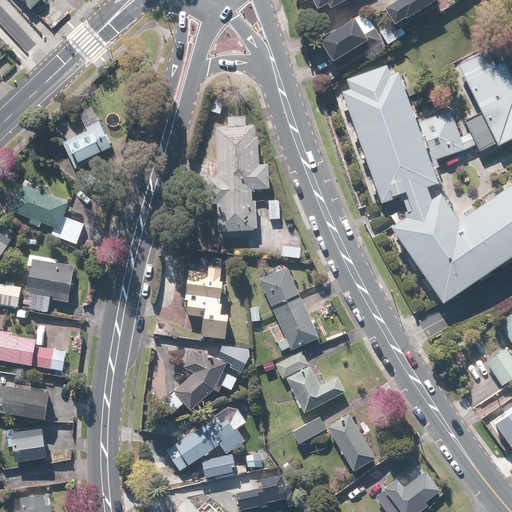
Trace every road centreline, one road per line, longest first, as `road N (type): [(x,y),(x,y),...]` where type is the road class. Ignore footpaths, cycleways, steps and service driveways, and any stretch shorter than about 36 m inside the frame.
road 1 (secondary): [(274,67),(329,230),(390,345),(511,511)]
road 2 (secondary): [(108,511),(108,405),(171,109)]
road 3 (tertiary): [(0,125),(134,0)]
road 4 (secondary): [(274,67),(219,63),(171,109)]
